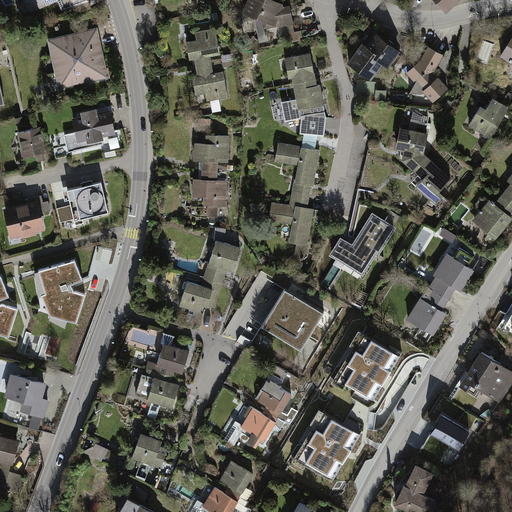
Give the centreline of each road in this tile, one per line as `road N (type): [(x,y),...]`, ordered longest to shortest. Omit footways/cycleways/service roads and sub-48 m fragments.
road 1 (secondary): [(115,0),(137,88),(141,160),(113,306)]
road 2 (residential): [(511,251),(355,511)]
road 3 (secondary): [(113,306),(36,511)]
road 4 (residential): [(326,0),(347,136),(330,208)]
road 5 (residential): [(200,400),(228,342),(113,306)]
road 6 (residential): [(350,0),(420,18),(501,0)]
